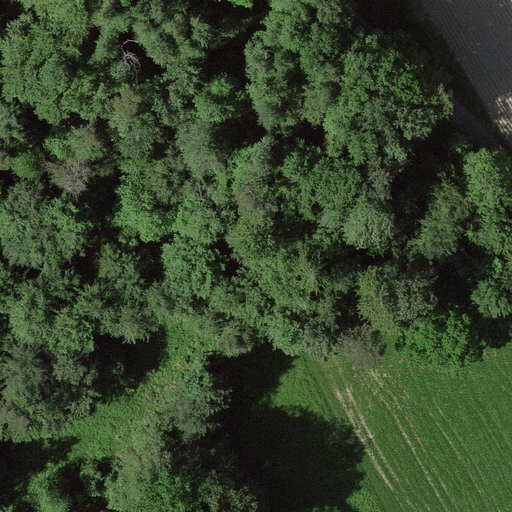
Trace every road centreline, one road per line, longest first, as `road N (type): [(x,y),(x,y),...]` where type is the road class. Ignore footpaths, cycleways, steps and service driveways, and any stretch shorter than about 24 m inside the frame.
road 1 (track): [(0,244),(130,250),(213,291),(298,314),(511,308)]
road 2 (track): [(344,0),(511,173)]
